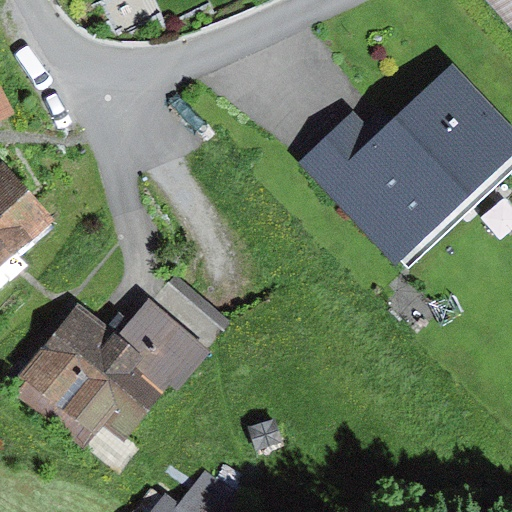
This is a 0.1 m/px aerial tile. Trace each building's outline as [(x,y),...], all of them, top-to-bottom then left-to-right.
[(511,0),(485,0),(511,31),(511,0)] [(374,148),(344,116),(289,166),(400,284),(511,179),(511,139),(452,75),(374,148)] [(0,86),(0,118),(13,112),(0,86)] [(0,265),(53,220),(4,163),(0,166),(0,265)] [(109,324),(76,299),(9,387),(82,443),(103,417),(129,438),(165,392),(184,382),(208,351),(148,305),(133,325),(118,313),(109,324)] [(276,419),(249,427),(257,452),(283,444),(276,419)] [(165,492),(150,511),(228,511),(241,496),(205,469),(179,503),(165,492)]
